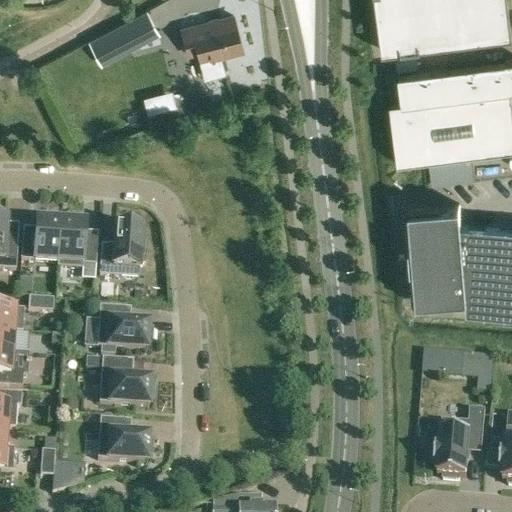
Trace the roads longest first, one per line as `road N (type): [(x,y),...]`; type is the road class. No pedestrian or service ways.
road 1 (residential): [(100,511),(173,486),(189,466),(193,397),(181,239),(171,208),(144,193),(0,183)]
road 2 (secondary): [(339,511),(349,429),(328,195)]
road 3 (secondary): [(291,0),(328,195)]
road 4 (secondary): [(328,195),(319,0)]
